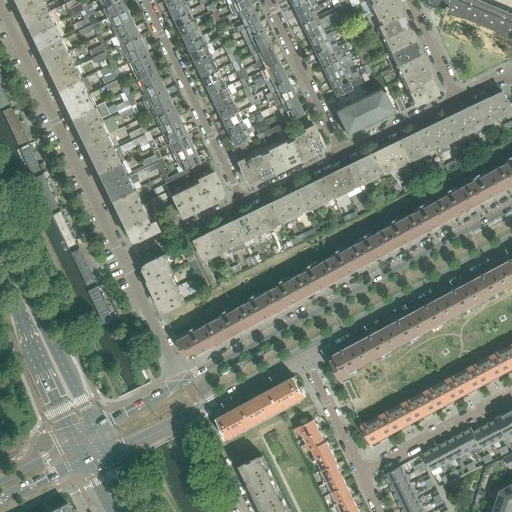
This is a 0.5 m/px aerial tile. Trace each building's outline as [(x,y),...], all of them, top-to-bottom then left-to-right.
[(47,12),(41,0),(33,0),(18,8),(32,35),(53,25),(58,22),(52,10),(47,12)] [(121,0),(97,0),(98,0),(100,5),(102,4),(104,8),(121,0)] [(122,11),(126,9),(121,0),(104,8),(106,13),(104,14),(107,19),(115,15),(118,14),(119,12),(121,10),(122,11)] [(184,3),(182,0),(169,0),(165,2),(169,11),(184,3)] [(232,13),(250,4),(247,0),(237,0),(233,2),(233,3),(228,5),(232,13)] [(298,16),(318,6),(315,0),(308,0),(294,7),(298,16)] [(398,8),(395,4),(393,0),(367,0),(360,4),(364,12),(361,14),(363,18),(375,12),(379,20),(381,19),(383,23),(401,15),(398,8)] [(430,0),(430,1),(446,8),(445,11),(448,12),(448,11),(511,37),(511,14),(478,0),(430,0)] [(83,10),(82,8),(80,3),(78,4),(75,5),(72,6),(71,7),(74,14),(80,12),(83,10)] [(183,13),(190,10),(188,6),(186,7),(184,3),(169,11),(173,19),(178,17),(178,15),(183,13)] [(343,12),(339,3),(335,5),(339,14),(343,12)] [(254,12),(250,4),(232,13),(234,16),(234,17),(239,14),(241,19),(254,12)] [(317,17),(315,13),(320,10),(320,9),(319,8),(324,6),(322,4),(318,6),(298,16),(302,24),(317,17)] [(130,18),(126,9),(122,11),(121,10),(119,12),(118,14),(115,15),(107,19),(109,23),(111,22),(113,26),(130,18)] [(192,20),(190,15),(192,14),(190,10),(183,13),(178,15),(178,17),(173,19),(177,27),(192,20)] [(220,20),(216,11),(211,13),(212,14),(215,19),(216,22),(218,20),(220,20)] [(232,33),(258,21),(254,12),(241,19),(244,24),(236,27),(237,28),(231,31),(232,33)] [(305,31),(334,18),(332,14),(318,20),(317,17),(302,24),(305,31)] [(409,35),(407,30),(403,22),(404,21),(401,15),(383,23),(377,26),(390,52),(414,41),(411,34),(409,35)] [(322,28),(333,22),(335,26),(341,23),(338,16),(334,18),(305,31),(309,38),(323,31),(322,28)] [(130,29),(134,27),(130,18),(113,26),(115,31),(113,32),(115,37),(123,33),(124,33),(126,32),(128,29),(130,28),(130,29)] [(191,31),(199,27),(197,23),(195,24),(192,20),(177,27),(181,37),(187,34),(186,33),(191,30),(191,31)] [(262,29),(258,21),(232,33),(232,34),(240,31),(244,39),(249,36),(262,29)] [(104,30),(101,22),(92,26),(96,34),(104,30)] [(66,52),(53,25),(32,35),(45,63),(66,52)] [(139,36),(134,27),(130,29),(130,28),(128,29),(126,32),(124,33),(123,33),(115,37),(117,41),(120,40),(122,44),(139,36)] [(200,36),(198,32),(200,31),(199,27),(191,31),(191,30),(186,33),(187,34),(181,37),(185,44),(200,36)] [(247,47),(270,36),(269,34),(266,36),(262,29),(249,36),(252,41),(244,44),(246,48),(247,47)] [(312,46),(336,34),(337,34),(335,30),(325,35),(323,31),(309,38),(312,46)] [(331,46),(329,42),(334,40),(338,38),(336,34),(312,46),(316,53),(331,46)] [(139,47),(143,45),(139,36),(122,44),(124,49),(118,52),(120,56),(124,55),(132,50),(132,51),(135,50),(136,47),(139,46),(139,47)] [(200,48),(207,44),(205,40),(203,41),(200,36),(185,44),(189,53),(195,51),(194,49),(199,47),(200,48)] [(270,46),(267,40),(271,38),(270,36),(247,47),(251,55),(270,46)] [(227,45),(226,41),(224,38),(224,37),(217,40),(221,48),(223,47),(227,45)] [(371,45),(369,41),(360,45),(362,49),(371,45)] [(422,61),(419,56),(415,48),(417,47),(414,41),(390,52),(402,78),(426,66),(423,60),(422,61)] [(108,51),(104,42),(100,44),(101,45),(104,50),(103,50),(104,52),(105,52),(105,53),(108,51)] [(319,60),(347,46),(345,43),(338,47),(337,46),(332,49),(331,46),(316,53),(319,60)] [(209,54),(207,49),(208,48),(207,44),(200,48),(199,47),(194,49),(195,51),(189,53),(193,61),(209,54)] [(367,60),(363,53),(368,50),(369,51),(374,48),(372,44),(371,45),(362,49),(356,52),(361,63),(367,60)] [(147,54),(143,45),(139,47),(139,46),(136,47),(135,50),(132,51),(132,50),(124,55),(126,59),(128,58),(130,63),(147,54)] [(256,63),(274,54),(270,46),(251,55),(251,56),(252,55),(256,63)] [(322,67),(346,56),(345,54),(349,52),(346,47),(347,47),(347,46),(319,60),(322,67)] [(73,65),(77,63),(71,50),(67,53),(66,52),(45,63),(58,90),(80,80),(73,65)] [(235,61),(232,55),(231,53),(227,55),(231,64),(232,63),(235,61)] [(240,61),(237,54),(235,54),(235,53),(232,55),(235,61),(236,63),(240,62),(240,61)] [(148,65),(152,63),(147,54),(130,63),(132,67),(130,68),(132,72),(141,68),(141,69),(144,67),(145,66),(148,64),(148,65)] [(208,64),(215,61),(213,57),(211,58),(209,54),(193,61),(198,70),(203,68),(202,66),(207,64),(208,64)] [(278,63),(274,54),(256,63),(255,64),(257,68),(263,65),(265,69),(278,63)] [(326,74),(352,62),(351,59),(349,54),(346,56),(322,67),(326,74)] [(117,69),(113,60),(109,62),(113,71),(113,70),(117,69)] [(217,70),(215,66),(217,65),(215,61),(208,64),(207,64),(202,66),(203,68),(198,70),(201,78),(217,70)] [(329,81),(350,71),(348,68),(354,66),(352,62),(326,74),(329,81)] [(156,72),(152,63),(148,65),(148,64),(145,66),(144,67),(141,69),(141,68),(132,72),(135,77),(137,76),(139,80),(156,72)] [(255,84),(282,71),(278,63),(265,69),(260,72),(263,77),(253,81),(255,84)] [(367,63),(363,65),(367,74),(371,72),(367,63)] [(99,71),(103,78),(106,77),(108,75),(111,74),(114,73),(110,65),(99,71)] [(436,91),(432,82),(428,74),(430,73),(426,66),(402,78),(413,101),(409,103),(411,107),(429,98),(429,97),(434,95),(434,94),(436,91)] [(122,78),(117,69),(117,68),(117,69),(113,70),(114,73),(117,78),(117,80),(122,78)] [(248,78),(244,69),(240,71),(243,78),(244,79),(248,78)] [(216,81),(223,77),(221,73),(219,75),(217,70),(201,78),(206,87),(211,84),(210,82),(215,80),(216,81)] [(273,86),(286,79),(282,71),(255,84),(257,88),(271,81),(273,86)] [(333,89),(353,79),(352,76),(353,75),(352,71),(350,72),(350,71),(329,81),(333,89)] [(157,83),(161,81),(156,72),(139,80),(141,85),(139,86),(141,90),(149,87),(150,87),(152,86),(153,84),(157,82),(157,83)] [(86,92),(92,89),(86,77),(80,80),(58,90),(72,117),(93,107),(86,92)] [(225,87),(223,83),(225,82),(223,77),(216,81),(215,80),(210,82),(211,84),(206,87),(209,94),(225,87)] [(249,86),(246,81),(245,81),(244,79),(243,78),(240,80),(244,89),(248,87),(249,86)] [(266,99),(290,88),(286,79),(273,86),(275,90),(270,92),(271,93),(265,96),(266,99)] [(337,96),(357,86),(353,79),(333,89),(337,96)] [(165,90),(161,81),(157,83),(157,82),(153,84),(152,86),(150,87),(149,87),(141,90),(143,95),(145,94),(147,98),(165,90)] [(0,107),(9,103),(0,85),(0,107)] [(130,96),(126,87),(122,89),(126,98),(130,96)] [(224,98),(231,94),(229,90),(227,91),(225,87),(209,94),(214,103),(219,101),(218,99),(224,97),(224,98)] [(252,95),(248,88),(248,87),(244,89),(242,89),(246,98),(247,98),(252,95)] [(295,96),(290,88),(266,99),(268,103),(279,97),(282,103),(295,96)] [(393,112),(393,110),(385,93),(386,92),(385,89),(384,90),(383,88),(381,88),(336,110),(335,111),(346,133),(347,134),(393,112)] [(169,99),(165,90),(147,98),(150,103),(148,104),(150,109),(158,105),(161,104),(163,102),(165,100),(165,101),(169,99)] [(511,114),(511,107),(508,100),(505,94),(500,93),(489,98),(477,104),(486,122),(491,120),(492,122),(510,113),(511,115),(511,114)] [(233,104),(231,100),(233,99),(231,94),(224,98),(224,97),(218,99),(219,101),(214,103),(218,111),(233,104)] [(256,104),(252,96),(252,95),(247,98),(251,106),(256,104)] [(281,113),(299,104),(295,96),(282,103),(284,107),(279,110),(281,113)] [(405,110),(399,97),(394,99),(400,112),(405,110)] [(174,108),(169,99),(165,101),(165,100),(163,102),(161,104),(158,105),(150,109),(152,113),(154,112),(156,117),(174,108)] [(232,114),(239,111),(237,107),(235,108),(233,104),(218,111),(222,120),(227,117),(226,116),(232,113),(232,114)] [(299,104),(281,113),(282,117),(285,122),(294,117),(303,113),(299,104)] [(486,122),(477,104),(452,116),(461,135),(465,133),(466,135),(483,127),(482,124),(486,122)] [(99,120),(105,117),(99,105),(93,107),(72,117),(85,145),(107,135),(109,134),(103,121),(100,122),(99,120)] [(139,114),(135,105),(131,106),(131,107),(134,112),(135,116),(139,114)] [(18,145),(26,141),(10,108),(2,111),(18,145)] [(174,119),(178,117),(174,108),(156,117),(159,121),(156,122),(159,126),(167,122),(167,123),(170,122),(171,120),(174,118),(174,119)] [(241,120),(239,116),(241,115),(239,111),(232,114),(232,113),(226,116),(227,117),(222,120),(225,128),(241,120)] [(303,113),(294,117),(297,123),(309,117),(309,116),(306,111),(303,113)] [(144,123),(139,114),(135,116),(140,125),(143,123),(144,123)] [(461,135),(452,116),(426,128),(435,147),(440,145),(441,146),(444,145),(457,139),(456,137),(461,135)] [(182,126),(178,117),(174,119),(174,118),(171,120),(170,122),(167,123),(167,122),(159,126),(161,131),(163,130),(165,135),(182,126)] [(240,131),(247,128),(245,124),(243,125),(241,120),(225,128),(230,137),(235,135),(235,133),(240,131)] [(511,120),(503,125),(510,139),(511,139),(511,138),(511,130),(511,129),(511,120)] [(267,129),(264,122),(259,124),(262,131),(267,129)] [(323,146),(312,123),(300,129),(303,135),(312,154),(322,150),(323,146)] [(271,134),(283,129),(281,124),(269,130),(271,134)] [(183,137),(187,135),(182,126),(165,135),(167,139),(165,140),(167,145),(176,141),(178,140),(180,138),(183,136),(183,137)] [(249,132),(247,128),(240,131),(235,133),(235,135),(230,137),(234,145),(246,140),(249,139),(247,133),(249,132)] [(435,147),(426,128),(401,141),(410,159),(409,159),(413,167),(418,164),(415,159),(432,151),(431,149),(435,147)] [(258,140),(270,134),(267,130),(256,135),(258,140)] [(120,162),(107,135),(85,145),(98,173),(120,162)] [(191,144),(187,135),(183,137),(183,136),(180,138),(178,140),(176,141),(167,145),(169,149),(172,148),(174,153),(191,144)] [(312,154),(303,135),(295,139),(296,141),(291,143),(299,160),(312,154)] [(151,141),(148,142),(148,143),(152,152),(153,152),(157,149),(158,149),(153,140),(151,141)] [(252,160),(250,156),(249,156),(247,151),(250,149),(246,140),(234,145),(230,147),(237,162),(247,182),(251,184),(261,179),(252,160)] [(410,159),(401,141),(375,153),(384,172),(388,170),(389,172),(406,163),(405,161),(409,159),(410,159)] [(299,160),(291,143),(287,145),(286,143),(269,151),(270,153),(265,155),(274,173),(299,160)] [(192,155),(195,153),(191,144),(174,153),(176,157),(174,158),(176,163),(184,159),(185,159),(187,158),(188,155),(191,154),(192,155)] [(32,174),(40,170),(27,145),(16,150),(24,166),(28,165),(32,174)] [(161,158),(157,149),(153,152),(154,155),(157,160),(160,158),(161,158)] [(200,162),(205,160),(203,156),(200,155),(197,156),(195,153),(192,155),(191,154),(188,155),(187,158),(185,159),(184,159),(176,163),(178,167),(180,166),(182,171),(167,178),(163,169),(159,171),(166,184),(202,167),(200,162)] [(384,172),(375,153),(349,165),(358,184),(362,182),(363,184),(380,176),(379,174),(384,172)] [(274,173),(265,155),(261,157),(260,156),(252,160),(261,179),(274,173)] [(465,162),(462,157),(457,159),(459,165),(465,162)] [(165,168),(161,159),(160,158),(157,160),(158,163),(160,168),(158,169),(159,171),(163,169),(165,168)] [(459,165),(457,159),(445,165),(448,171),(459,165)] [(511,160),(502,166),(511,185),(511,160)] [(133,190),(120,162),(98,173),(111,200),(133,190)] [(358,184),(349,165),(324,178),(333,196),(337,194),(338,196),(354,188),(353,186),(358,184)] [(511,185),(502,166),(469,183),(479,203),(511,185)] [(220,187),(213,171),(203,176),(205,180),(201,182),(200,179),(199,180),(210,202),(221,196),(222,193),(220,187)] [(50,212),(58,208),(42,174),(34,177),(50,212)] [(333,196),(324,178),(298,190),(307,209),(312,207),(313,209),(328,201),(327,199),(333,196)] [(210,203),(210,202),(199,180),(198,180),(199,183),(195,185),(196,187),(189,191),(187,188),(185,190),(186,192),(179,196),(177,193),(172,196),(175,204),(182,217),(210,203)] [(406,185),(409,190),(419,185),(417,180),(406,185)] [(479,203),(469,183),(440,198),(444,204),(451,218),(479,203)] [(147,217),(133,190),(111,200),(125,228),(147,217)] [(307,209),(298,190),(272,203),(281,221),(286,219),(287,221),(303,213),(302,211),(307,209)] [(451,218),(444,204),(440,198),(412,213),(423,233),(451,218)] [(281,221),(272,203),(247,215),(256,234),(260,231),(261,233),(278,226),(277,224),(281,221)] [(182,217),(175,204),(163,210),(166,217),(168,217),(171,222),(182,217)] [(69,249),(76,245),(60,212),(52,216),(51,217),(67,248),(69,249)] [(423,233),(412,213),(384,229),(395,248),(423,233)] [(256,234),(247,215),(221,227),(230,246),(235,244),(236,246),(240,244),(243,250),(247,248),(244,242),(252,238),(251,236),(256,234)] [(158,229),(154,221),(150,224),(147,217),(125,228),(130,239),(134,240),(137,238),(137,239),(158,229)] [(331,227),(328,221),(322,223),(326,230),(331,227)] [(230,246),(221,227),(195,240),(197,245),(200,250),(202,255),(204,259),(209,256),(210,258),(227,250),(226,248),(230,246)] [(395,248),(384,229),(356,244),(367,264),(395,248)] [(293,246),(306,239),(303,234),(290,240),(293,246)] [(367,264),(356,244),(328,259),(338,279),(367,264)] [(86,285),(94,281),(78,249),(70,253),(86,285)] [(169,269),(167,265),(170,263),(166,254),(148,262),(149,263),(145,265),(144,268),(150,280),(170,271),(172,270),(171,268),(169,269)] [(258,254),(251,258),(254,264),(254,265),(262,261),(258,254)] [(196,260),(193,255),(186,258),(189,263),(196,260)] [(250,256),(245,259),(249,267),(254,264),(251,258),(250,256)] [(338,279),(328,259),(299,274),(310,294),(338,279)] [(511,259),(498,266),(509,286),(511,284),(511,259)] [(239,264),(233,267),(236,273),(242,270),(239,264)] [(509,286),(498,266),(470,281),(481,301),(509,286)] [(203,274),(201,270),(194,273),(196,278),(203,274)] [(173,286),(170,279),(173,277),(170,271),(150,280),(149,281),(156,296),(177,286),(176,284),(173,286)] [(210,290),(204,279),(205,279),(203,274),(196,278),(198,282),(202,280),(208,291),(210,290)] [(310,294),(299,274),(271,289),(282,309),(310,294)] [(481,301),(470,281),(442,297),(444,300),(452,316),(481,301)] [(103,324),(112,319),(96,286),(87,291),(103,324)] [(184,301),(181,294),(178,296),(175,289),(178,288),(177,286),(156,296),(163,312),(184,301)] [(282,309),(271,289),(243,305),(253,324),(282,309)] [(452,316),(444,300),(442,297),(414,312),(424,332),(452,316)] [(253,324),(243,305),(210,322),(221,342),(253,324)] [(424,332),(414,312),(385,327),(396,347),(424,332)] [(221,342),(210,322),(200,328),(177,340),(186,356),(191,354),(192,357),(194,356),(194,357),(196,356),(196,355),(221,342)] [(396,347),(385,327),(357,342),(368,362),(396,347)] [(368,362),(357,342),(333,355),(335,358),(330,361),(340,380),(351,375),(349,372),(368,362)] [(511,367),(511,344),(494,354),(504,372),(511,367)] [(504,372),(494,354),(472,366),(482,384),(504,372)] [(482,384),(472,366),(450,378),(459,396),(482,384)] [(280,409),(307,394),(302,386),(300,386),(295,376),(269,390),(280,409)] [(459,396),(450,378),(428,390),(438,407),(459,396)] [(252,424),(279,410),(280,409),(269,390),(242,405),(252,424)] [(438,407),(428,390),(406,402),(415,419),(438,407)] [(415,419),(406,402),(384,413),(393,431),(415,419)] [(225,439),(251,425),(252,424),(242,405),(216,418),(222,429),(220,430),(225,439)] [(511,408),(508,411),(500,416),(498,416),(498,417),(496,418),(497,419),(506,437),(509,435),(511,433),(511,408)] [(393,431),(384,413),(361,426),(371,443),(393,431)] [(305,438),(321,430),(318,423),(316,424),(314,419),(295,428),(295,430),(298,428),(300,434),(302,433),(305,438)] [(503,438),(506,437),(497,419),(489,423),(499,441),(504,439),(503,438)] [(499,441),(489,423),(481,427),(490,444),(493,442),(494,444),(499,441)] [(490,444),(481,427),(473,432),(481,447),(483,450),(487,447),(487,446),(490,444)] [(481,447),(473,432),(471,428),(463,432),(472,449),(476,447),(477,449),(481,447)] [(325,442),(323,438),(325,437),(321,430),(305,438),(307,443),(305,444),(307,448),(305,450),(306,451),(311,448),(325,442)] [(472,449),(463,432),(455,436),(464,452),(465,456),(470,453),(469,451),(472,449)] [(464,452),(455,436),(448,441),(454,452),(456,458),(460,456),(461,458),(465,456),(464,452)] [(337,464),(333,455),(327,441),(325,442),(311,448),(313,452),(316,459),(313,461),(314,463),(317,461),(322,471),(336,464),(337,464)] [(456,458),(454,452),(448,441),(439,445),(443,452),(449,464),(454,462),(453,460),(456,458)] [(449,464),(443,452),(439,445),(431,449),(433,452),(440,467),(444,465),(445,467),(449,464)] [(440,467),(433,452),(431,449),(421,455),(430,472),(440,467)] [(247,460),(244,453),(236,457),(234,454),(232,455),(237,465),(247,460)] [(267,470),(261,457),(260,455),(240,465),(255,495),(275,485),(271,476),(272,475),(269,469),(267,470)] [(336,464),(322,471),(320,472),(324,482),(323,483),(323,484),(342,475),(336,464)] [(406,475),(401,466),(385,474),(389,484),(406,475)] [(347,486),(342,475),(323,484),(324,485),(326,485),(331,495),(347,486)] [(410,484),(408,480),(410,479),(408,475),(406,475),(389,484),(393,492),(410,484)] [(397,499),(415,490),(413,486),(411,487),(410,484),(393,492),(397,499)] [(282,499),(276,487),(275,485),(255,495),(263,511),(287,511),(285,506),(287,505),(284,499),(283,498),(282,499)] [(511,487),(511,485),(499,491),(498,496),(500,497),(498,504),(511,508),(511,487)] [(352,497),(350,492),(347,486),(331,495),(335,504),(333,505),(334,506),(352,497)] [(417,500),(416,496),(418,495),(415,490),(397,499),(401,507),(417,500)] [(349,511),(358,508),(352,497),(334,506),(334,507),(336,506),(339,511),(349,511)] [(403,511),(412,511),(423,507),(421,502),(419,503),(417,500),(401,507),(403,511)] [(71,511),(67,503),(48,511),(71,511)]
